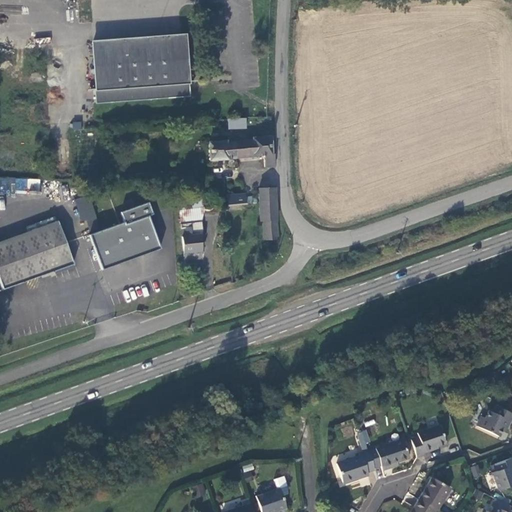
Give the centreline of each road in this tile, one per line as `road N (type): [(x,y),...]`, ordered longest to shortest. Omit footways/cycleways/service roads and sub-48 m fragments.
road 1 (primary): [(511,241),(0,423)]
road 2 (unclassified): [(309,237),(288,276),(0,380)]
road 3 (tertiary): [(284,0),(288,207),(309,237)]
road 4 (tertiary): [(309,237),(337,241),(511,181)]
